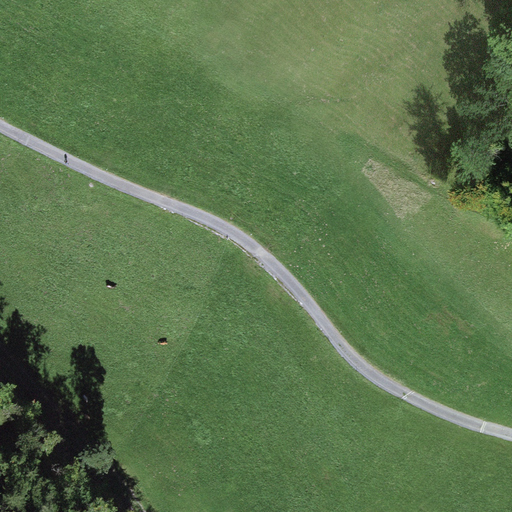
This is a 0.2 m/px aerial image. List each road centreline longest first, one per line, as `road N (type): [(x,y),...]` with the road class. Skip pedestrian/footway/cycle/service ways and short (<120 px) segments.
road 1 (unclassified): [(0,124),(228,227),(269,258),(373,377),(440,413),(511,434)]
road 2 (track): [(137,511),(0,349)]
